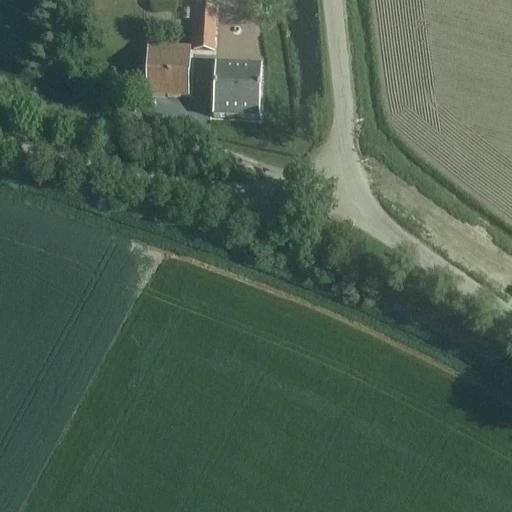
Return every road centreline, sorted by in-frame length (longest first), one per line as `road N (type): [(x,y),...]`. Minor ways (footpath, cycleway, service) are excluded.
road 1 (unclassified): [(0,140),(116,174),(271,190)]
road 2 (tertiary): [(511,321),(366,217)]
road 3 (tertiary): [(343,132),(331,0)]
